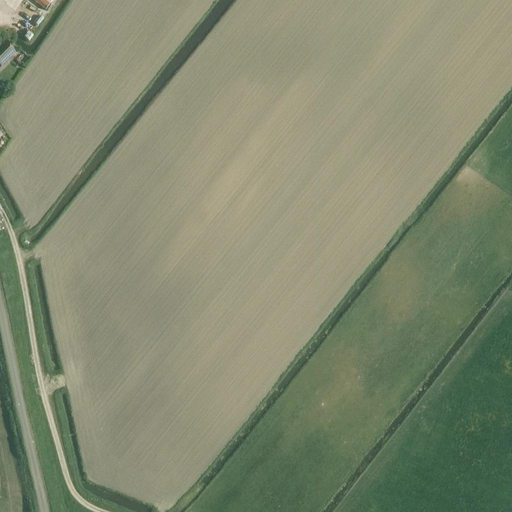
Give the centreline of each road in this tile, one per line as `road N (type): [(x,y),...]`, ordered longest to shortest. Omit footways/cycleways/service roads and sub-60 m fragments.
road 1 (track): [(101,511),(76,497),(66,479),(15,244),(0,211)]
road 2 (unclassified): [(44,511),(0,308)]
